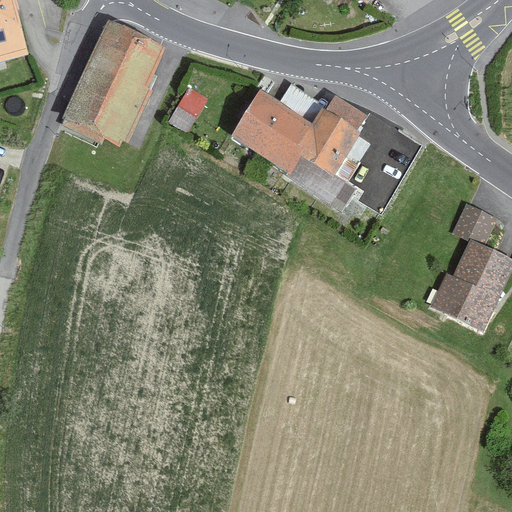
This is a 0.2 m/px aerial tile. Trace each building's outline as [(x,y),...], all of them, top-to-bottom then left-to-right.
[(14,0),(0,0),(0,62),(29,55),(14,0)] [(376,0),(350,0),(368,12),(376,0)] [(163,53),(107,28),(62,128),(119,153),(163,53)] [(257,98),(228,145),(320,200),(364,128),(329,107),(314,132),(257,98)] [(497,218),(464,204),(449,237),(459,242),(429,308),(482,333),(511,268),(511,261),(483,249),(497,218)]
